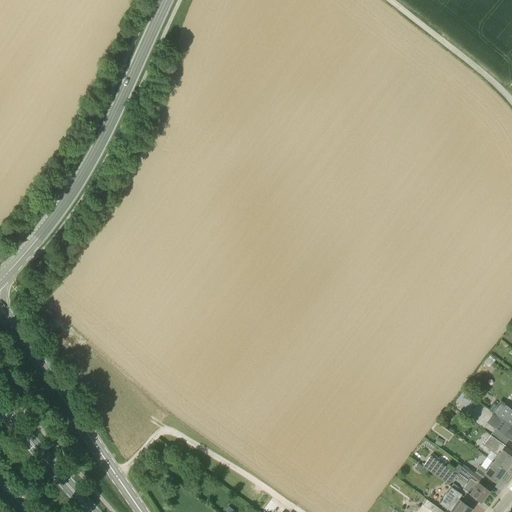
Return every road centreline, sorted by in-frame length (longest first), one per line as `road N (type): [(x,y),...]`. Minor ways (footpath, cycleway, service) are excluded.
road 1 (secondary): [(0,281),(86,167),(166,0)]
road 2 (secondary): [(142,511),(0,306)]
road 3 (unclassified): [(511,101),(390,0)]
road 4 (primary): [(0,408),(91,511)]
